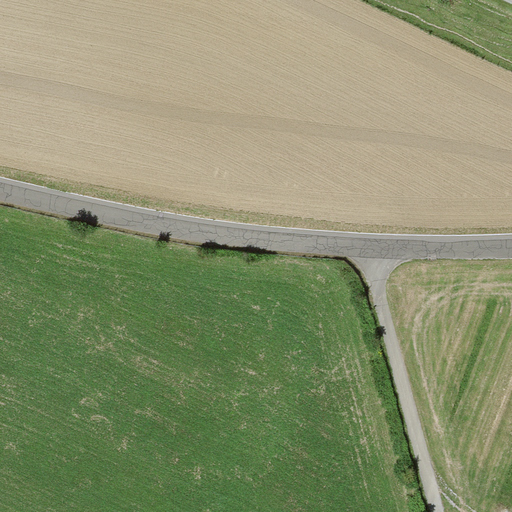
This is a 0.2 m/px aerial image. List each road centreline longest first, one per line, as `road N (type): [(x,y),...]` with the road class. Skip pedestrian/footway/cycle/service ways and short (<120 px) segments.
road 1 (unclassified): [(511,242),(363,245),(188,229),(0,187)]
road 2 (track): [(363,245),(434,511)]
